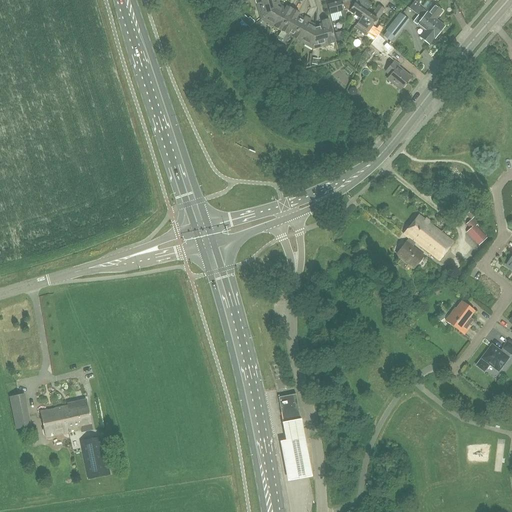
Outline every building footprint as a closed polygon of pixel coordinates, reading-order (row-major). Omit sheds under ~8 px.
[(255,0),(261,19),(280,4),(278,0),(255,0)] [(345,19),(347,0),(345,0),(341,1),(340,0),(326,0),(330,14),(331,14),(332,16),(341,14),(343,19),(345,19)] [(371,3),(366,0),(356,0),(354,4),(349,0),(347,0),(345,19),(347,10),(360,19),(365,12),(366,12),(371,3)] [(440,32),(444,25),(436,19),(442,11),(433,4),(427,12),(427,11),(423,8),(415,2),(410,8),(418,15),(440,32)] [(281,31),(293,9),(287,5),(285,7),(280,4),(261,19),(281,31)] [(371,16),(366,12),(365,12),(360,19),(354,27),(366,36),(373,41),(379,35),(379,34),(370,29),(384,9),(379,5),(371,16)] [(293,38),(305,16),(303,18),(298,15),(299,13),(293,9),(281,31),(293,38)] [(395,37),(409,20),(400,13),(387,30),(388,31),(384,36),(391,41),(394,36),(395,37)] [(440,32),(418,15),(413,22),(416,25),(417,24),(424,30),(420,37),(429,44),(434,38),(440,32)] [(313,49),(316,25),(310,22),(311,20),(305,16),(293,38),(313,49)] [(322,23),(316,25),(313,49),(335,43),(329,19),(321,21),(322,23)] [(277,41),(283,43),(286,35),(280,33),(277,41)] [(410,77),(398,67),(401,65),(395,60),(392,63),(385,72),(389,76),(387,79),(400,89),(410,77)] [(409,238),(414,242),(439,261),(454,242),(419,215),(404,234),(409,238)] [(411,246),(414,242),(409,238),(397,254),(414,268),(424,256),(411,246)] [(465,323),(474,312),(461,302),(454,312),(453,311),(446,321),(464,335),(470,326),(465,323)] [(492,345),(482,359),(477,366),(485,372),(490,365),(499,372),(509,358),(511,354),(511,344),(508,342),(503,348),(504,349),(501,352),(492,345)] [(278,397),(283,424),(300,421),(295,394),(278,397)] [(30,426),(24,395),(10,397),(16,429),(30,426)] [(67,403),(67,405),(63,406),(69,432),(81,429),(81,432),(92,429),(85,399),(67,403)] [(69,432),(63,406),(41,412),(46,437),(69,432)] [(300,421),(283,424),(281,425),(284,442),(278,443),(286,483),(311,478),(300,421)] [(81,442),(88,480),(110,475),(102,437),(81,442)]
